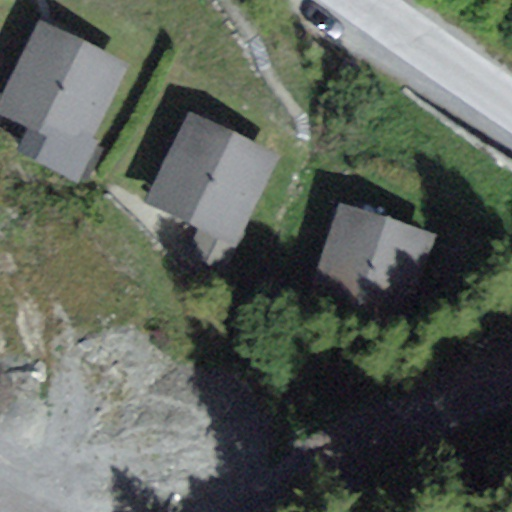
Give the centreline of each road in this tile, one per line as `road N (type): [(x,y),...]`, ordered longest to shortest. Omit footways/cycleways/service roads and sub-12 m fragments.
road 1 (track): [(511,386),(424,420),(370,463),(282,511)]
road 2 (residential): [(351,0),(420,59),(511,117)]
